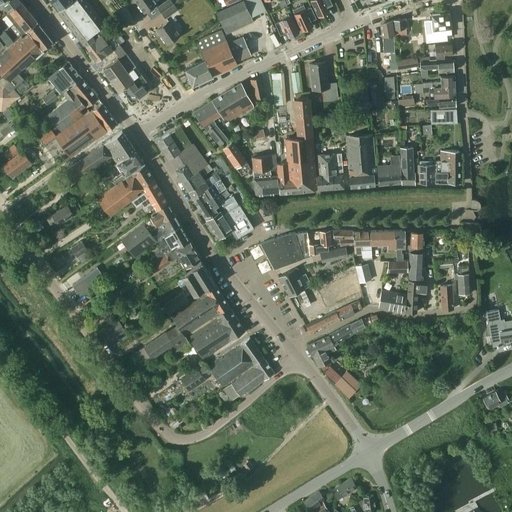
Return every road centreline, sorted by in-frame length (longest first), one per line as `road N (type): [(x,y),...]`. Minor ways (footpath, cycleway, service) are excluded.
road 1 (residential): [(298,358),(203,435),(172,436),(0,206)]
road 2 (residential): [(137,136),(220,83),(353,22)]
road 3 (residential): [(290,348),(369,309),(436,314),(468,308),(474,299)]
road 4 (tertiary): [(137,136),(35,0)]
road 5 (residential): [(467,165),(453,0)]
road 6 (tertiary): [(368,452),(511,371)]
road 7 (tertiary): [(215,260),(137,136)]
